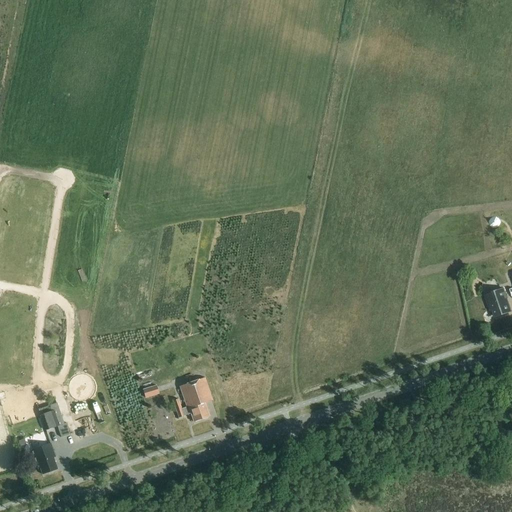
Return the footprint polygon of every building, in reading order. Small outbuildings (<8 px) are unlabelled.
[(511,311),(504,289),(486,295),(491,311),(493,310),(495,317),(511,311)] [(211,400),(204,378),(180,387),(188,410),(182,412),(177,399),(172,401),(178,418),(191,413),(194,422),(208,417),(204,403),(211,400)] [(142,390),(145,399),(159,394),(156,386),(142,390)] [(61,438),(70,435),(67,424),(64,425),(57,404),(38,410),(41,416),(45,430),(52,428),(57,426),(61,438)] [(54,457),(49,444),(31,450),(37,465),(39,464),(42,474),(57,469),(53,458),(54,457)]
